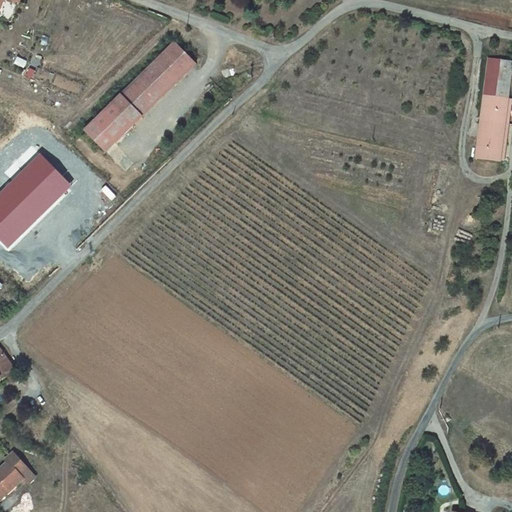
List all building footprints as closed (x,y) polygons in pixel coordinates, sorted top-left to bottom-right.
[(20,0),(0,0),(0,8),(3,0),(12,0),(19,3),(20,0)] [(133,127),(197,64),(175,42),(111,105),(133,127)] [(506,115),(511,60),(486,58),(477,159),(502,161),(506,115)] [(133,127),(111,105),(85,132),(107,153),(133,127)] [(77,190),(90,177),(65,150),(52,163),(77,190)] [(0,239),(8,247),(70,185),(40,155),(0,194),(0,239)] [(0,348),(0,377),(4,375),(13,369),(15,368),(0,348)] [(18,378),(13,369),(4,375),(9,384),(18,378)] [(28,469),(14,453),(5,461),(7,463),(0,470),(0,496),(8,489),(11,492),(24,481),(20,477),(21,476),(28,469)] [(36,478),(28,469),(21,476),(29,485),(36,478)] [(11,492),(8,489),(0,496),(0,501),(11,492)]
